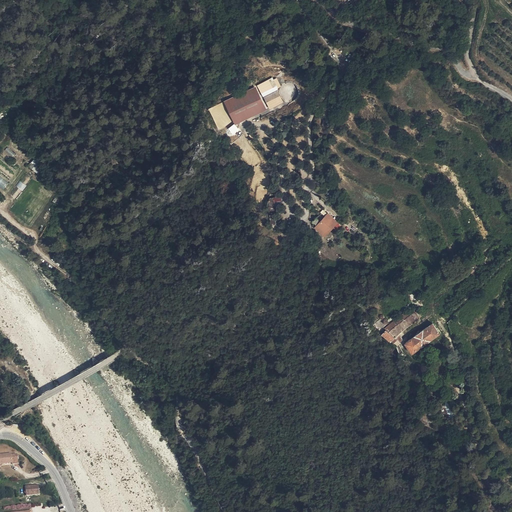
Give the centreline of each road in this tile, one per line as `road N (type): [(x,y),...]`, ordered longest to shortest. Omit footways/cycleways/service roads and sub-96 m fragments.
road 1 (track): [(298,0),(342,71),(311,118),(304,218),(287,212),(269,127),(259,123),(240,139),(261,174),(261,201)]
road 2 (unclassified): [(0,421),(126,350),(175,390),(178,426),(225,511)]
road 3 (track): [(126,350),(72,274),(0,222)]
road 4 (unclassified): [(473,70),(463,71),(446,50),(342,19),(321,0)]
road 5 (track): [(426,413),(470,472),(511,501)]
